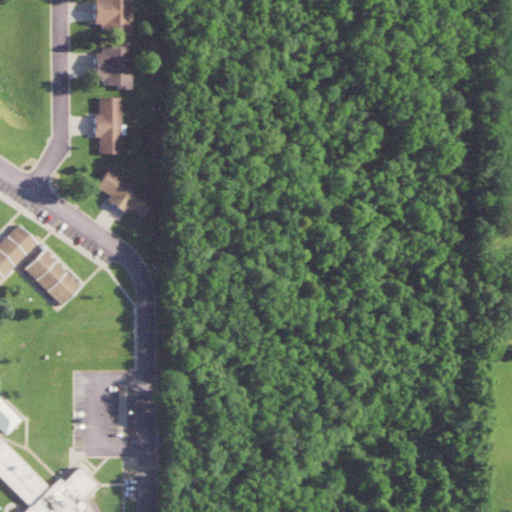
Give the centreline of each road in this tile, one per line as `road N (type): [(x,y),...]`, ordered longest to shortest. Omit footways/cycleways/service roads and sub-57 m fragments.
road 1 (residential): [(0,168),(129,258),(144,299),(145,511)]
road 2 (residential): [(59,0),(58,135),(26,188)]
